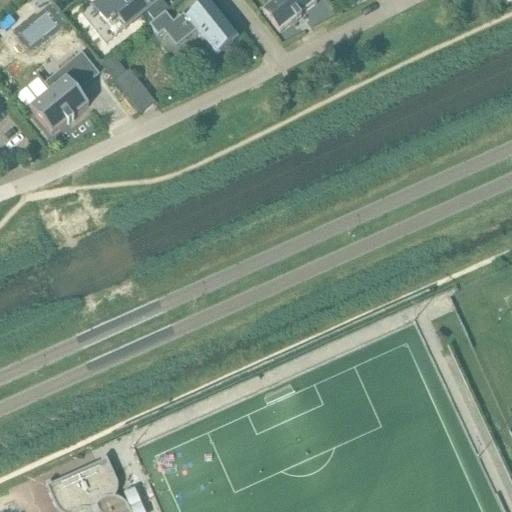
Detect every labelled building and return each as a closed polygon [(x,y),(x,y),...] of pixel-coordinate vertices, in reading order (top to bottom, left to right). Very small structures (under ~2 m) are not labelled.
[(162,0),(98,0),(91,6),(81,15),(106,46),(126,29),(147,13),(158,4),(162,1),(162,0)] [(278,0),(262,13),(280,35),(292,25),(304,16),(304,15),(316,5),(312,0),(278,0)] [(511,0),(500,0),(495,2),(499,11),(511,5),(511,0)] [(155,22),(148,27),(157,38),(163,34),(175,49),(196,33),(216,58),(238,40),(208,3),(187,19),(184,15),(173,23),(165,13),(155,22)] [(155,22),(165,13),(158,4),(147,13),(155,22)] [(52,138),(67,125),(68,126),(74,121),(73,120),(89,108),(78,94),(99,77),(82,55),(44,85),(50,93),(29,110),(52,138)] [(129,71),(125,74),(115,82),(136,109),(151,101),(157,108),(157,107),(129,71)] [(46,487),(46,488),(56,510),(57,511),(130,511),(129,510),(128,508),(127,507),(126,505),(125,504),(124,503),(122,502),(121,501),(119,500),(118,499),(116,499),(114,499),(115,497),(116,496),(117,495),(117,494),(117,492),(118,491),(118,489),(118,488),(118,486),(117,485),(117,484),(117,482),(107,461),(107,460),(106,460),(106,459),(105,459),(104,459),(103,459),(102,459),(102,460),(101,461),(101,462),(101,463),(73,476),(52,486),(51,485),(51,484),(50,484),(49,484),(48,484),(47,484),(47,485),(46,485),(46,486),(46,487)]
